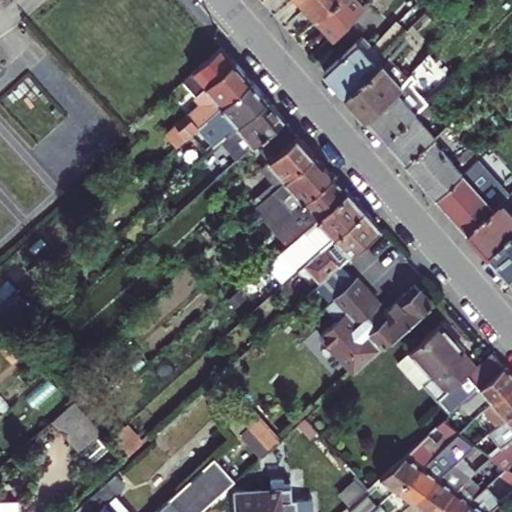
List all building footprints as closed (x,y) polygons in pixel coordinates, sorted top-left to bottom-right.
[(300,0),(333,37),(363,3),(359,0),(300,0)] [(322,70),(343,93),(379,60),(386,52),(405,30),(392,19),(370,44),(361,35),(322,70)] [(190,91),(228,57),(217,44),(179,79),(190,91)] [(399,81),(407,74),(386,52),(379,60),(399,81)] [(176,144),(188,133),(248,79),(228,57),(190,91),(199,101),(186,113),(187,114),(166,133),(176,144)] [(343,93),(365,117),(397,87),(400,83),(399,81),(379,60),(343,93)] [(221,138),(265,99),(248,79),(188,133),(196,142),(204,135),(212,128),(221,138)] [(397,87),(365,117),(384,138),(413,112),(397,95),(401,91),(397,87)] [(221,138),(237,156),(281,117),(265,99),(221,138)] [(384,138),(404,161),(429,135),(432,133),(417,117),(421,113),(417,109),(413,112),(384,138)] [(313,153),(286,123),(257,149),(266,159),(257,167),(270,181),(251,198),(249,197),(213,229),(220,236),(254,206),(313,153)] [(212,128),(204,135),(212,145),(221,138),(212,128)] [(404,161),(435,194),(460,170),(429,135),(404,161)] [(346,190),(313,153),(254,206),(272,227),(284,217),(290,223),(275,237),(283,246),(346,190)] [(460,170),(473,183),(480,177),(468,163),(460,170)] [(466,229),(492,204),(473,183),(460,170),(435,194),(466,229)] [(304,263),(320,249),(364,210),(346,190),(283,246),(268,259),(286,280),(304,263)] [(466,229),(487,252),(511,227),(511,212),(499,198),(492,204),(466,229)] [(364,210),(320,249),(304,263),(320,281),(380,228),(364,210)] [(507,274),(511,268),(511,227),(487,252),(507,274)] [(349,377),(370,357),(387,343),(429,306),(412,287),(377,319),(370,311),(373,308),(351,283),(320,311),(331,324),(315,338),(349,377)] [(476,388),(464,375),(463,374),(474,364),(462,350),(463,348),(441,323),(399,360),(422,385),(423,384),(449,413),(461,402),(476,388)] [(0,368),(21,350),(11,338),(0,348),(0,368)] [(464,375),(476,388),(500,366),(489,353),(464,375)] [(500,366),(476,388),(461,402),(467,410),(483,396),(490,403),(492,401),(511,382),(511,376),(502,365),(500,366)] [(511,410),(511,382),(492,401),(490,403),(481,411),(488,417),(497,409),(505,417),(511,410)] [(75,400),(52,421),(78,449),(101,429),(75,400)] [(511,437),(511,410),(505,417),(488,431),(492,435),(500,429),(510,439),(511,437)] [(258,415),(246,425),(268,449),(279,439),(258,415)] [(396,487),(458,431),(442,419),(436,425),(443,433),(434,441),(427,433),(379,475),(396,487)] [(132,448),(143,438),(129,423),(118,433),(132,448)] [(246,425),(235,435),(257,458),(268,449),(246,425)] [(463,454),(475,443),(458,431),(396,487),(413,499),(463,454)] [(511,437),(510,439),(492,455),(506,465),(511,460),(511,459),(511,437)] [(477,469),(463,454),(413,499),(429,511),(469,476),(474,471),(477,469)] [(213,455),(151,511),(177,511),(178,511),(196,511),(234,479),(213,455)] [(477,469),(474,471),(482,479),(490,471),(494,476),(499,472),(506,465),(492,455),(477,469)] [(511,469),(506,465),(499,472),(511,481),(511,469)] [(70,511),(115,511),(105,500),(124,483),(114,472),(70,511)] [(338,489),(349,502),(366,487),(355,474),(338,489)] [(430,511),(454,511),(482,487),(469,476),(429,511),(430,511)] [(486,511),(500,500),(486,484),(482,487),(454,511),(486,511)] [(290,486),(235,491),(236,511),(311,511),(310,497),(291,498),(290,486)] [(368,511),(376,506),(366,496),(348,511),(368,511)] [(0,511),(15,511),(15,501),(0,500),(0,511)] [(376,506),(368,511),(385,511),(378,503),(376,506)]
